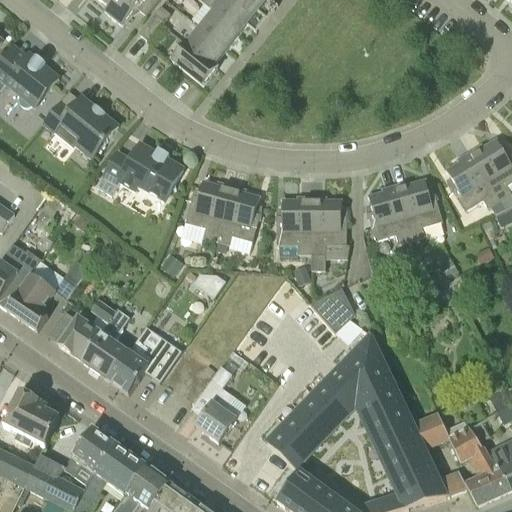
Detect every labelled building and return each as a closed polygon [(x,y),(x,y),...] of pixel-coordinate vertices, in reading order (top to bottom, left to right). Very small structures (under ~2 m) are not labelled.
[(96,0),(109,10),(105,15),(106,16),(118,0),(96,0)] [(118,0),(106,16),(123,30),(138,12),(147,19),(162,0),(118,0)] [(209,20),(236,42),(247,28),(256,35),(267,22),(240,0),(222,0),(221,2),(218,0),(195,0),(214,15),(209,20)] [(240,0),(267,22),(278,8),(269,1),(269,0),(240,0)] [(161,10),(155,18),(165,26),(171,18),(161,10)] [(165,26),(155,18),(139,37),(149,45),(165,26)] [(199,34),(225,55),(236,42),(209,20),(199,34)] [(214,69),(225,55),(199,34),(187,47),(187,48),(214,69)] [(218,72),(214,69),(187,48),(187,47),(186,47),(172,64),(203,90),(218,72)] [(22,67),(9,56),(0,66),(0,93),(1,94),(6,88),(21,100),(20,102),(20,104),(20,106),(20,108),(22,110),(24,111),(26,111),(28,111),(30,110),(32,109),(35,111),(59,82),(45,70),(46,68),(37,61),(36,62),(29,57),(22,67)] [(119,130),(95,110),(82,100),(71,115),(61,106),(43,128),(55,137),(61,129),(80,144),(75,150),(92,163),(119,130)] [(470,156),(500,206),(511,198),(511,197),(507,190),(511,187),(511,158),(509,154),(505,157),(497,144),(483,152),(482,149),(470,156)] [(159,153),(157,156),(141,147),(131,163),(118,156),(97,191),(112,200),(119,186),(136,195),(138,191),(164,206),(184,172),(168,163),(170,159),(168,159),(159,154),(160,154),(159,153)] [(500,206),(470,156),(458,163),(460,167),(447,175),(455,188),(450,191),(466,216),(484,205),(489,213),(491,212),(500,206)] [(409,185),(396,189),(412,245),(426,241),(423,232),(443,226),(435,198),(430,199),(425,184),(411,189),(409,185)] [(217,246),(223,221),(232,190),(219,186),(218,190),(203,186),(199,201),(193,199),(186,228),(206,233),(203,243),(217,246)] [(412,245),(396,189),(383,193),(384,196),(369,201),(373,216),(368,217),(376,245),(396,240),(399,249),(412,245)] [(232,190),(223,221),(217,246),(218,247),(228,249),(230,250),(233,241),(253,246),(261,218),(255,216),(260,201),(245,197),(246,194),(232,190)] [(511,211),(511,198),(500,206),(506,214),(511,211)] [(312,259),(312,201),(298,201),(298,205),(283,205),(283,220),(277,220),(277,250),(280,250),(280,261),(298,261),(298,259),(312,259)] [(326,201),(312,201),(312,259),(312,275),(325,275),(326,263),(347,263),(350,249),(347,250),(347,220),(342,220),(342,205),(326,205),(326,201)] [(54,218),(69,228),(79,214),(64,204),(54,218)] [(491,212),(495,219),(506,214),(500,206),(491,212)] [(0,207),(0,236),(1,237),(14,219),(0,207)] [(501,230),(511,225),(506,214),(495,219),(501,230)] [(93,223),(81,216),(74,226),(86,233),(93,223)] [(109,246),(112,241),(99,232),(96,236),(109,246)] [(228,249),(218,247),(217,255),(226,257),(228,249)] [(0,309),(6,314),(31,279),(42,262),(28,253),(26,256),(13,248),(0,266),(0,309)] [(401,250),(404,260),(413,258),(410,248),(401,250)] [(477,257),(482,267),(495,261),(490,251),(477,257)] [(126,268),(131,258),(125,255),(120,264),(126,268)] [(171,259),(162,271),(174,280),(183,268),(171,259)] [(67,304),(88,273),(76,265),(55,295),(57,297),(67,304)] [(311,284),(306,270),(295,274),(300,288),(311,284)] [(57,297),(55,295),(31,279),(6,314),(38,336),(49,321),(43,316),(57,297)] [(217,279),(205,297),(214,304),(227,286),(217,279)] [(352,323),(356,319),(342,292),(311,308),(335,337),(352,323)] [(92,315),(110,327),(120,313),(119,313),(117,315),(100,303),(92,315)] [(114,345),(131,321),(120,313),(110,327),(103,337),(114,345)] [(82,366),(103,337),(79,321),(75,328),(64,320),(51,339),(62,346),(59,350),(82,366)] [(82,366),(109,385),(130,356),(114,345),(103,337),(82,366)] [(413,427),(371,339),(268,447),(295,473),(358,408),(400,499),(379,506),(380,511),(411,511),(448,502),(439,483),(426,455),(413,427)] [(160,357),(140,342),(130,356),(109,385),(129,399),(145,376),(161,387),(182,356),(168,345),(160,357)] [(216,374),(209,369),(205,374),(212,379),(216,374)] [(222,371),(205,395),(215,402),(222,392),(232,378),(222,371)] [(215,402),(212,406),(195,431),(196,431),(219,447),(219,448),(238,422),(237,422),(236,423),(226,415),(235,401),(222,392),(215,402)] [(45,451),(60,423),(45,415),(48,411),(20,397),(4,429),(21,439),(19,443),(30,449),(33,444),(45,451)] [(504,427),(511,422),(511,407),(509,402),(495,410),(504,427)] [(426,455),(450,445),(446,434),(438,417),(413,427),(426,455)] [(477,511),(511,495),(501,474),(497,476),(482,452),(469,433),(466,426),(446,434),(450,445),(461,469),(468,464),(476,481),(465,486),(460,474),(439,483),(448,502),(464,496),(468,494),(477,511)] [(93,432),(64,473),(88,491),(97,479),(118,450),(93,432)] [(511,447),(510,449),(490,457),(486,451),(482,452),(497,476),(501,474),(511,495),(511,494),(511,447)] [(88,491),(86,496),(77,511),(94,511),(103,500),(100,498),(108,487),(127,500),(148,472),(118,450),(97,479),(88,491)] [(0,481),(24,493),(35,470),(0,452),(0,481)] [(77,511),(86,496),(59,483),(64,473),(41,459),(35,470),(24,493),(62,511),(77,511)] [(152,511),(170,488),(148,472),(127,500),(117,511),(137,511),(141,507),(148,511),(152,511)] [(86,496),(88,491),(64,473),(59,483),(86,496)] [(285,511),(348,511),(299,476),(277,506),(285,511)] [(191,511),(196,506),(170,488),(152,511),(191,511)]
